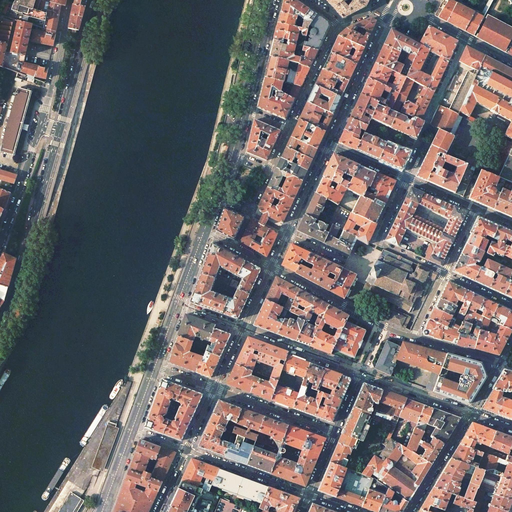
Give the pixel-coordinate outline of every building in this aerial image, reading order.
[(22,15),(45,21),(43,28),(45,29),(46,29),(56,32),(60,13),(61,5),(49,2),(48,8),(45,7),(46,1),(40,0),(19,0),(20,1),(17,0),(16,0),(15,0),(15,3),(14,3),(12,10),(13,10),(17,11),(16,13),(17,13),(22,15)] [(283,0),(280,13),(297,17),(298,15),(303,19),(310,10),(295,0),(283,0)] [(353,13),(365,7),(368,2),(368,0),(325,0),(334,9),(343,19),(353,13)] [(448,0),(447,2),(438,17),(455,26),(473,36),(482,19),(483,17),(457,4),(459,0),(448,0)] [(71,15),(82,18),(85,7),(74,5),(73,5),(71,15)] [(309,25),(317,15),(313,12),(310,10),(303,19),(304,20),(302,29),(307,30),(308,28),(309,25)] [(278,23),(295,27),(297,17),(280,13),(278,23)] [(82,18),(71,15),(68,28),(78,31),(79,31),(82,18)] [(307,43),(304,42),(303,47),(318,50),(324,38),(329,27),(328,22),(317,15),(309,25),(312,27),(312,30),(310,31),(309,33),(310,35),(309,37),(310,38),(307,43)] [(0,41),(8,44),(12,27),(13,21),(3,18),(1,19),(0,25),(0,41)] [(371,19),(346,29),(338,36),(364,48),(370,34),(373,28),(376,21),(371,19)] [(486,22),(482,19),(473,36),(477,38),(486,22)] [(18,54),(25,56),(25,54),(29,40),(31,30),(31,29),(32,25),(18,21),(11,53),(13,53),(13,55),(17,56),(18,54)] [(273,40),(296,45),(296,43),(299,32),(301,32),(301,34),(302,36),(306,36),(307,30),(302,29),(295,27),(278,23),(273,40)] [(429,27),(424,36),(419,45),(421,46),(406,76),(434,92),(455,46),(456,44),(457,42),(441,33),(429,27)] [(36,42),(53,45),(55,37),(43,34),(44,32),(31,29),(31,30),(33,31),(31,41),(36,42)] [(43,34),(55,37),(56,32),(46,29),(45,29),(44,32),(43,34)] [(421,46),(419,45),(405,37),(391,29),(383,46),(375,63),(406,76),(421,46)] [(338,36),(335,43),(331,53),(356,65),(360,56),(364,48),(338,36)] [(293,55),(296,45),(273,40),(269,56),(289,61),(299,63),(300,57),(301,54),(302,51),(299,51),(297,57),(294,57),(293,55)] [(498,49),(507,53),(511,45),(511,44),(509,43),(510,42),(508,41),(507,42),(503,40),(498,49)] [(449,110),(458,114),(459,112),(469,117),(470,116),(476,103),(491,111),(490,111),(497,115),(497,114),(511,122),(505,134),(504,135),(511,139),(511,70),(499,64),(473,50),(466,46),(459,62),(478,72),(476,76),(467,71),(449,110)] [(304,58),(300,57),(299,63),(299,64),(309,68),(314,59),(318,50),(303,47),(302,51),(301,54),(305,55),(304,58)] [(18,62),(23,64),(25,56),(18,55),(17,56),(13,55),(13,53),(11,53),(11,51),(7,50),(3,67),(11,70),(21,73),(22,71),(16,69),(18,62)] [(323,69),(348,82),(352,73),(356,65),(331,53),(327,61),(323,69)] [(286,72),(289,61),(269,56),(264,77),(283,82),(286,72)] [(294,85),(301,87),(305,77),(309,68),(299,64),(299,63),(289,61),(286,72),(288,72),(286,83),(292,84),(294,85)] [(375,63),(372,70),(368,79),(399,92),(406,76),(375,63)] [(35,76),(46,79),(48,69),(23,64),(22,71),(27,73),(35,76)] [(323,69),(319,77),(315,86),(340,98),(345,89),(348,82),(323,69)] [(420,120),(427,106),(434,92),(406,76),(399,92),(392,108),(399,111),(414,118),(420,120)] [(280,93),(283,82),(264,77),(257,108),(285,120),(298,93),(301,87),(294,85),(292,84),(287,96),(280,93)] [(365,86),(361,95),(378,102),(392,108),(399,92),(368,79),(365,86)] [(315,86),(312,93),(307,102),(333,115),(337,105),(340,98),(315,86)] [(17,89),(0,150),(14,154),(31,92),(17,89)] [(368,126),(370,121),(371,119),(378,104),(378,102),(361,95),(355,106),(350,118),(368,126)] [(307,102),(304,110),(299,120),(325,132),(329,122),(333,115),(307,102)] [(398,113),(378,104),(371,119),(390,128),(398,113)] [(449,110),(439,105),(434,115),(429,125),(436,128),(439,129),(429,150),(416,176),(427,181),(429,176),(431,172),(440,153),(445,155),(454,137),(451,135),(451,134),(449,133),(458,115),(458,114),(449,110)] [(469,117),(459,112),(458,114),(458,115),(511,142),(511,139),(504,135),(505,134),(470,116),(469,117)] [(407,117),(398,113),(390,128),(410,136),(410,137),(416,140),(420,131),(425,122),(420,120),(414,118),(413,119),(410,121),(408,120),(407,117)] [(360,129),(365,131),(368,126),(350,118),(347,124),(344,131),(362,138),(364,134),(360,132),(360,129)] [(250,136),(246,152),(266,161),(273,146),(280,131),(254,120),(250,136)] [(299,120),(291,137),(301,142),(317,149),(321,139),(325,132),(299,120)] [(358,139),(361,140),(362,138),(344,131),(341,136),(338,143),(356,150),(360,142),(358,141),(358,139)] [(388,143),(364,133),(364,134),(362,138),(361,140),(360,142),(356,150),(368,156),(379,160),(388,143)] [(298,149),(301,142),(291,137),(289,142),(286,147),(294,151),(296,148),(298,149)] [(299,154),(312,160),(315,153),(317,149),(301,142),(298,149),(300,150),(298,153),(299,154)] [(390,165),(401,170),(408,155),(410,152),(404,149),(403,150),(388,143),(379,160),(390,165)] [(281,158),(294,164),(299,154),(298,153),(294,151),(286,147),(284,152),(281,158)] [(511,147),(498,177),(500,178),(502,179),(506,180),(511,182),(511,147)] [(445,155),(440,153),(431,172),(435,174),(433,178),(429,176),(427,181),(442,188),(455,193),(467,164),(449,157),(445,155)] [(469,160),(451,153),(449,157),(467,164),(469,160)] [(312,160),(299,154),(294,164),(307,170),(310,164),(312,160)] [(359,166),(333,154),(328,165),(323,177),(332,181),(338,184),(347,189),(350,183),(342,179),(341,178),(344,174),(345,174),(353,178),(359,166)] [(287,173),(302,181),(305,175),(307,170),(294,164),(281,158),(276,168),(287,173)] [(463,197),(469,182),(475,168),(467,164),(455,193),(458,194),(463,197)] [(353,178),(350,183),(347,189),(360,196),(363,197),(366,192),(368,186),(370,187),(376,173),(367,169),(359,166),(353,178)] [(277,187),(283,176),(285,177),(287,173),(276,168),(272,177),(268,187),(278,192),(279,188),(277,187)] [(0,179),(3,180),(14,184),(17,175),(0,170),(0,179)] [(498,177),(481,170),(468,199),(479,204),(493,210),(500,193),(496,191),(495,189),(498,181),(500,178),(498,177)] [(298,189),(302,181),(287,173),(285,177),(287,178),(281,189),(279,188),(278,192),(293,199),(298,189)] [(383,176),(376,173),(370,187),(374,189),(374,191),(375,191),(373,195),(366,192),(363,197),(372,202),(374,199),(385,204),(390,193),(395,181),(383,176)] [(332,181),(323,177),(319,185),(315,192),(327,199),(338,205),(347,189),(338,184),(335,191),(329,188),(332,181)] [(0,188),(11,193),(14,184),(3,180),(0,187),(0,188)] [(511,182),(506,180),(503,188),(511,192),(511,182)] [(268,217),(282,223),(288,210),(293,199),(278,192),(268,187),(263,196),(258,207),(260,212),(263,214),(263,215),(268,218),(268,217)] [(0,207),(5,210),(11,193),(0,188),(0,207)] [(406,229),(434,242),(432,245),(430,244),(425,254),(427,255),(425,259),(441,266),(466,212),(436,199),(411,188),(385,240),(398,246),(406,229)] [(511,192),(503,188),(500,193),(493,210),(503,214),(510,217),(511,212),(511,192)] [(327,199),(315,192),(311,203),(305,214),(315,220),(316,220),(320,212),(321,212),(323,207),(322,207),(326,200),(327,199)] [(351,213),(375,224),(381,212),(385,204),(374,199),(372,202),(363,197),(360,196),(351,213)] [(349,211),(338,205),(334,212),(346,218),(349,211)] [(216,230),(234,240),(240,228),(244,217),(224,208),(220,219),(216,230)] [(368,242),(373,233),(377,224),(375,224),(351,213),(343,230),(357,237),(356,239),(367,245),(368,242)] [(315,220),(305,214),(298,231),(309,236),(320,241),(324,243),(328,233),(324,232),(327,225),(319,222),(317,225),(314,224),(315,220)] [(268,218),(263,215),(262,216),(261,219),(259,222),(258,224),(264,227),(264,226),(265,224),(266,221),(267,219),(268,218)] [(489,222),(478,217),(474,226),(471,233),(484,239),(486,235),(493,238),(498,226),(489,222)] [(277,234),(264,226),(264,227),(258,224),(259,222),(252,219),(246,230),(240,241),(267,257),(272,244),(277,234)] [(332,224),(328,233),(324,243),(337,249),(349,255),(356,239),(357,237),(343,230),(338,239),(336,239),(334,239),(340,228),(332,224)] [(511,231),(506,229),(498,226),(493,238),(491,242),(486,253),(487,253),(493,256),(494,254),(502,257),(503,256),(503,255),(507,246),(509,241),(511,235),(511,231)] [(484,239),(471,233),(468,239),(466,243),(484,251),(488,241),(484,239)] [(511,235),(509,241),(511,242),(511,243),(510,247),(507,246),(503,255),(511,259),(511,235)] [(201,273),(215,278),(219,267),(221,264),(225,266),(238,273),(245,261),(231,253),(212,243),(211,243),(208,254),(204,263),(201,273)] [(484,251),(466,243),(463,249),(461,254),(476,261),(479,262),(483,255),(484,252),(484,251)] [(299,248),(291,244),(288,252),(281,265),(288,269),(296,273),(301,264),(300,263),(299,265),(298,263),(300,260),(302,257),(306,262),(310,253),(299,248)] [(368,293),(393,304),(391,308),(390,307),(385,319),(390,321),(405,328),(410,317),(394,309),(396,306),(409,312),(410,310),(412,311),(415,305),(413,304),(416,297),(417,297),(419,296),(420,295),(421,295),(422,293),(422,292),(422,291),(422,289),(421,288),(421,287),(423,281),(424,281),(426,276),(434,280),(437,273),(418,264),(414,274),(413,276),(411,275),(412,274),(413,273),(413,272),(413,270),(413,269),(412,268),(411,267),(410,267),(412,262),(383,249),(382,251),(381,254),(380,254),(378,260),(378,261),(376,260),(365,281),(367,282),(366,283),(366,282),(363,288),(369,291),(368,293)] [(325,260),(310,253),(306,262),(313,265),(311,270),(301,264),(296,273),(313,282),(329,291),(331,287),(332,288),(336,280),(342,268),(325,260)] [(493,256),(487,253),(486,256),(483,262),(486,263),(487,260),(500,265),(502,260),(501,260),(493,256)] [(4,254),(0,260),(0,285),(8,287),(16,259),(4,254)] [(476,261),(461,254),(452,271),(466,278),(474,281),(480,268),(475,265),(474,264),(476,261)] [(480,268),(474,281),(482,285),(489,288),(493,279),(492,277),(494,274),(496,273),(500,265),(487,260),(486,263),(483,268),(481,267),(480,268)] [(506,262),(502,260),(500,265),(511,271),(511,272),(510,276),(511,277),(511,265),(506,262)] [(261,269),(245,261),(238,273),(243,276),(242,278),(239,284),(238,286),(250,293),(256,280),(261,269)] [(511,272),(511,271),(500,265),(496,273),(497,275),(495,278),(493,279),(489,288),(497,292),(504,295),(511,281),(509,280),(510,276),(511,272)] [(342,268),(336,280),(332,288),(331,287),(329,291),(344,299),(351,286),(355,277),(356,275),(342,268)] [(198,282),(194,292),(190,302),(199,305),(222,314),(229,295),(217,290),(212,288),(213,284),(215,278),(201,273),(198,282)] [(232,277),(229,282),(237,285),(238,286),(239,284),(237,283),(239,280),(239,279),(233,276),(232,277)] [(288,284),(276,277),(271,288),(265,300),(276,304),(281,294),(289,298),(284,308),(288,310),(290,311),(292,306),(299,290),(288,284)] [(458,286),(448,281),(443,290),(440,298),(455,305),(457,300),(461,301),(466,290),(458,286)] [(227,288),(233,291),(234,290),(237,285),(229,282),(227,287),(227,288)] [(0,298),(5,301),(5,300),(8,287),(0,285),(0,298)] [(250,293),(238,286),(235,294),(234,296),(229,295),(222,314),(230,317),(238,320),(244,305),(250,293)] [(306,293),(299,290),(292,306),(297,308),(298,305),(300,305),(300,306),(302,308),(303,307),(305,308),(303,311),(308,313),(309,313),(316,298),(306,293)] [(469,291),(466,290),(461,301),(463,303),(461,308),(459,313),(464,315),(467,309),(474,293),(469,291)] [(478,295),(474,293),(467,309),(469,310),(475,313),(476,309),(479,310),(484,298),(478,295)] [(309,346),(319,326),(329,305),(321,301),(316,298),(309,313),(308,313),(296,341),(303,344),(309,346)] [(455,305),(440,298),(437,304),(435,308),(452,316),(457,306),(455,305)] [(489,300),(484,298),(479,310),(483,312),(482,314),(481,316),(484,317),(489,320),(491,316),(492,316),(498,304),(489,300)] [(276,304),(265,300),(259,313),(254,325),(277,334),(284,320),(282,319),(279,319),(278,320),(277,319),(276,317),(277,316),(278,316),(279,316),(283,308),(276,304)] [(511,311),(498,304),(492,316),(500,320),(498,324),(501,325),(511,330),(511,328),(511,311)] [(324,324),(337,330),(335,333),(339,335),(346,322),(348,316),(337,310),(329,305),(319,326),(322,327),(324,324)] [(284,320),(277,334),(287,338),(296,341),(308,313),(303,311),(297,308),(292,306),(290,311),(289,311),(298,316),(296,321),(290,319),(289,319),(289,320),(284,318),(284,320)] [(452,316),(435,308),(432,313),(430,319),(447,327),(452,316)] [(474,349),(480,331),(484,317),(481,316),(477,314),(475,313),(469,310),(467,316),(465,322),(456,344),(466,346),(474,349)] [(464,315),(459,313),(456,318),(465,322),(467,316),(464,315)] [(199,319),(186,314),(181,326),(178,336),(193,342),(195,336),(200,338),(200,339),(204,340),(204,339),(209,341),(214,328),(215,325),(199,319)] [(456,318),(452,316),(447,327),(451,329),(456,318)] [(489,320),(484,317),(480,331),(488,333),(489,328),(487,327),(490,320),(489,320)] [(447,327),(430,319),(424,332),(425,335),(442,340),(456,344),(465,322),(456,318),(451,329),(447,327)] [(355,326),(346,322),(339,335),(333,349),(354,357),(358,348),(359,348),(360,344),(362,340),(366,331),(365,330),(355,326)] [(488,333),(480,331),(474,349),(487,352),(498,355),(505,342),(511,330),(501,325),(496,335),(488,333)] [(321,350),(330,354),(333,349),(339,335),(335,333),(334,336),(333,337),(322,332),(321,330),(322,327),(319,326),(309,346),(321,350)] [(209,341),(206,351),(220,357),(225,347),(231,334),(214,328),(209,341)] [(193,342),(178,336),(173,349),(168,362),(195,372),(201,356),(189,352),(193,342)] [(267,344),(248,337),(247,339),(241,352),(235,364),(252,371),(256,360),(258,361),(257,363),(260,364),(260,362),(274,367),(270,378),(278,381),(281,370),(282,367),(278,366),(280,362),(284,363),(287,355),(288,352),(267,344)] [(400,341),(388,338),(382,341),(372,363),(375,370),(391,376),(394,369),(380,364),(387,347),(389,346),(400,349),(403,342),(400,341)] [(426,348),(403,342),(400,349),(396,359),(414,366),(439,375),(446,354),(426,348)] [(220,357),(206,351),(205,352),(203,357),(201,356),(195,372),(211,378),(216,366),(220,357)] [(468,404),(477,391),(485,377),(480,363),(466,359),(446,354),(439,375),(436,383),(433,391),(452,398),(468,404)] [(297,359),(287,355),(284,363),(282,367),(281,370),(298,376),(304,378),(310,363),(297,359)] [(125,363),(124,365),(105,401),(105,404),(107,405),(109,405),(129,368),(130,366),(129,364),(127,363),(125,363)] [(316,366),(310,363),(304,378),(302,385),(307,387),(307,384),(305,384),(307,381),(309,382),(312,383),(313,383),(316,384),(314,387),(312,386),(311,389),(312,389),(316,390),(325,369),(316,366)] [(252,371),(235,364),(231,374),(226,384),(239,388),(250,392),(254,382),(258,383),(259,378),(251,375),(252,371)] [(333,372),(325,369),(316,390),(318,391),(322,392),(324,388),(322,387),(323,386),(330,389),(328,394),(332,396),(335,389),(336,386),(341,375),(333,372)] [(6,370),(4,371),(0,378),(0,389),(9,375),(10,373),(10,371),(7,370),(6,370)] [(497,382),(493,389),(502,391),(503,389),(506,390),(508,391),(510,392),(511,385),(511,372),(504,370),(504,371),(497,382)] [(351,378),(341,375),(336,386),(339,388),(338,391),(335,389),(332,396),(342,399),(347,389),(351,379),(351,378)] [(304,378),(298,376),(292,391),(299,393),(302,385),(304,378)] [(278,381),(270,378),(268,382),(259,378),(258,383),(254,382),(250,392),(257,395),(271,400),(276,385),(278,381)] [(158,391),(153,403),(168,409),(170,402),(168,399),(171,397),(173,400),(177,401),(182,387),(162,379),(158,391)] [(377,404),(383,390),(373,386),(364,383),(363,383),(359,393),(355,403),(353,406),(361,410),(373,415),(375,409),(373,409),(373,408),(371,407),(373,403),(377,404)] [(292,391),(276,385),(271,400),(283,404),(293,408),(299,393),(292,391)] [(307,387),(302,385),(299,393),(293,408),(299,410),(304,412),(309,397),(306,396),(305,394),(307,388),(307,387)] [(182,403),(182,405),(182,406),(180,406),(177,412),(192,418),(198,405),(203,394),(182,387),(177,401),(182,403)] [(496,414),(503,398),(501,397),(501,395),(502,395),(502,392),(502,391),(493,389),(488,397),(481,408),(481,409),(489,412),(496,414)] [(377,404),(375,409),(373,415),(376,416),(392,423),(396,424),(399,416),(406,399),(403,397),(393,394),(383,390),(377,404)] [(322,392),(318,391),(318,393),(315,399),(309,397),(304,412),(310,414),(315,416),(319,405),(319,403),(322,397),(323,393),(322,392)] [(328,394),(323,393),(322,397),(326,398),(323,404),(325,405),(338,410),(340,404),(342,399),(332,396),(328,394)] [(511,400),(503,398),(496,414),(505,417),(511,420),(511,418),(511,400)] [(414,421),(412,426),(416,427),(419,420),(424,405),(414,401),(406,399),(399,416),(414,421)] [(241,408),(219,400),(216,406),(212,414),(226,419),(226,421),(228,422),(230,421),(236,423),(241,408)] [(149,414),(144,427),(163,434),(170,420),(166,419),(164,419),(162,416),(166,415),(168,409),(153,403),(149,414)] [(324,407),(319,405),(315,416),(324,420),(332,422),(335,415),(338,410),(325,405),(324,407)] [(428,423),(433,408),(429,407),(424,405),(419,420),(428,423)] [(346,423),(344,427),(340,437),(355,443),(358,444),(359,441),(361,441),(363,436),(365,431),(366,431),(371,418),(375,420),(376,416),(373,415),(361,410),(353,406),(352,410),(349,415),(346,423)] [(236,423),(259,432),(265,417),(252,412),(241,408),(236,423)] [(436,427),(432,435),(444,444),(452,430),(460,418),(444,412),(433,408),(428,423),(427,424),(436,427)] [(100,410),(98,411),(76,446),(76,449),(78,450),(80,450),(104,415),(104,413),(104,411),(101,410),(100,410)] [(189,425),(192,418),(177,412),(175,418),(175,419),(175,420),(173,421),(170,420),(163,434),(181,441),(189,425)] [(225,431),(226,429),(225,428),(228,422),(226,421),(226,419),(212,414),(209,421),(203,433),(217,439),(218,438),(220,439),(223,432),(225,431)] [(375,420),(391,427),(392,423),(376,416),(375,420)] [(265,444),(273,447),(279,449),(288,425),(275,420),(265,417),(259,432),(258,435),(255,441),(265,444)] [(425,431),(427,424),(428,423),(419,420),(416,427),(425,431)] [(100,470),(117,424),(109,421),(92,467),(97,469),(100,470)] [(390,438),(396,424),(392,423),(391,427),(392,427),(387,439),(390,441),(391,440),(394,442),(394,441),(390,438)] [(495,431),(472,423),(465,435),(460,444),(473,449),(476,441),(483,444),(480,451),(486,453),(489,446),(495,431)] [(285,444),(302,450),(299,457),(315,462),(317,458),(325,439),(304,431),(288,425),(279,449),(285,451),(285,450),(284,449),(284,448),(285,444)] [(417,453),(417,455),(432,464),(438,453),(444,444),(432,435),(425,431),(416,427),(412,426),(410,425),(401,445),(412,452),(415,447),(420,450),(421,448),(423,449),(420,455),(417,453)] [(258,435),(235,426),(233,431),(233,432),(245,437),(250,439),(255,441),(258,435)] [(511,437),(503,434),(495,431),(489,446),(494,449),(507,454),(508,452),(509,449),(511,442),(511,437)] [(229,442),(224,456),(236,461),(247,465),(254,446),(243,442),(245,437),(233,432),(231,436),(229,442)] [(197,447),(224,456),(229,442),(223,440),(223,441),(221,440),(220,439),(218,438),(217,439),(203,433),(200,440),(197,447)] [(355,443),(340,437),(338,443),(343,446),(346,447),(352,449),(352,450),(353,449),(355,443)] [(382,443),(386,447),(390,441),(387,439),(384,438),(382,443)] [(135,454),(129,470),(126,479),(137,483),(147,487),(158,491),(160,486),(162,482),(151,478),(149,477),(151,474),(144,472),(150,457),(156,459),(160,447),(140,440),(135,454)] [(383,462),(374,456),(368,465),(368,466),(363,472),(362,474),(370,477),(373,472),(378,476),(376,480),(388,488),(394,492),(402,498),(408,502),(410,500),(390,487),(393,482),(392,481),(392,480),(392,479),(392,478),(392,477),(393,476),(394,475),(396,475),(397,475),(398,475),(400,473),(419,485),(426,473),(432,464),(417,455),(412,452),(401,445),(394,441),(394,442),(391,440),(390,441),(386,447),(380,455),(383,457),(382,459),(384,461),(383,462)] [(263,449),(265,444),(255,441),(254,446),(247,465),(262,470),(270,473),(278,452),(279,449),(273,447),(272,452),(263,449)] [(346,453),(350,455),(352,449),(346,447),(343,446),(338,443),(334,452),(330,462),(344,467),(348,460),(344,458),(346,453)] [(483,470),(490,455),(486,453),(480,451),(473,449),(460,444),(455,452),(451,458),(483,470)] [(494,449),(489,446),(486,453),(490,455),(499,458),(505,460),(506,456),(494,451),(494,449)] [(159,460),(151,478),(162,482),(168,469),(169,466),(176,453),(167,449),(160,447),(156,459),(159,460)] [(297,463),(280,457),(282,453),(283,453),(284,453),(284,452),(285,452),(285,451),(279,449),(278,452),(270,473),(288,480),(305,486),(315,462),(299,457),(297,463)] [(499,458),(490,455),(483,470),(484,471),(493,474),(494,471),(498,462),(499,458)] [(64,459),(41,496),(41,499),(44,500),(47,499),(70,463),(70,461),(70,460),(68,458),(66,458),(64,459)] [(184,474),(176,492),(170,506),(186,511),(212,511),(220,495),(209,491),(212,485),(219,468),(204,463),(191,458),(184,474)] [(483,470),(451,458),(446,466),(442,473),(461,480),(464,472),(472,475),(469,482),(478,486),(484,471),(483,470)] [(511,463),(505,460),(499,458),(498,462),(499,462),(500,463),(507,465),(503,473),(502,473),(502,472),(497,470),(494,471),(493,474),(502,477),(511,481),(511,463)] [(362,474),(344,467),(330,462),(326,472),(317,491),(328,494),(354,504),(362,507),(373,478),(370,477),(362,474)] [(212,485),(261,503),(268,487),(248,479),(229,472),(219,468),(212,485)] [(493,474),(484,471),(478,486),(477,488),(485,490),(489,492),(495,494),(502,477),(493,474)] [(410,500),(419,485),(400,473),(398,475),(397,475),(396,475),(394,475),(393,476),(392,477),(392,478),(392,479),(392,480),(392,481),(393,482),(390,487),(410,500)] [(461,480),(442,473),(437,481),(433,487),(456,495),(458,495),(460,488),(459,487),(461,480)] [(511,481),(502,477),(495,494),(511,500),(511,498),(511,481)] [(373,478),(362,507),(370,510),(376,511),(377,511),(388,488),(376,480),(373,478)] [(113,511),(148,511),(153,502),(158,491),(147,487),(145,493),(135,489),(137,483),(126,479),(124,482),(113,511)] [(478,486),(469,482),(464,497),(472,500),(477,487),(477,488),(478,486)] [(278,509),(277,511),(293,511),(295,510),(300,498),(284,492),(268,487),(261,503),(259,508),(263,510),(268,511),(269,507),(272,506),(278,509)] [(456,495),(433,487),(426,499),(420,508),(427,511),(428,508),(439,511),(443,511),(449,497),(454,500),(456,495)] [(477,488),(477,487),(472,500),(476,502),(480,503),(485,490),(477,488)] [(388,488),(377,511),(402,511),(404,509),(408,502),(402,498),(398,504),(397,504),(397,502),(397,501),(396,500),(395,499),(393,499),(392,499),(391,498),(394,492),(388,488)] [(72,511),(81,499),(71,492),(58,511),(72,511)] [(495,494),(489,492),(488,495),(488,496),(493,497),(490,504),(486,502),(486,504),(489,505),(507,511),(509,505),(511,500),(495,494)] [(458,495),(456,495),(454,500),(453,503),(470,509),(472,510),(476,502),(472,500),(464,497),(458,495)] [(252,511),(220,498),(214,511),(252,511)] [(480,503),(476,502),(472,510),(471,511),(484,511),(483,511),(482,511),(479,511),(478,511),(481,505),(485,507),(486,504),(481,502),(481,503),(480,503)] [(308,511),(322,511),(325,508),(319,505),(312,503),(308,511)]
